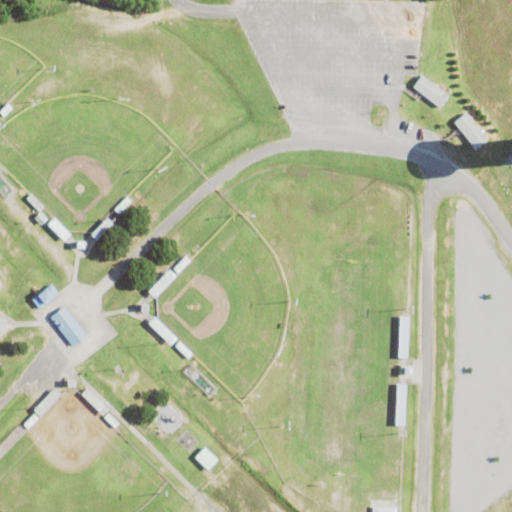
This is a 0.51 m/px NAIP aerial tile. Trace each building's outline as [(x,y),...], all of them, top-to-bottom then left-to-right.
[(0,36),(2,37),(10,40),(17,44),(24,48),(30,53),(37,58),(42,64),(0,106),(0,36)] [(410,85),(419,73),(445,94),(436,106),(410,85)] [(0,115),(0,106),(4,102),(9,107),(1,116),(0,115)] [(450,121),(462,111),(483,137),(471,146),(450,121)] [(23,197),(27,193),(40,205),(36,210),(23,197)] [(111,208),(123,196),(128,200),(115,213),(111,208)] [(30,217),(37,210),(44,217),(37,224),(30,217)] [(44,223),(51,216),(67,233),(60,239),(44,223)] [(88,233),(104,216),(110,222),(94,239),(88,233)] [(170,267),(182,254),(187,259),(175,272),(170,267)] [(144,290),(166,268),(172,274),(151,296),(144,290)] [(50,297),(49,297),(42,303),(42,304),(37,308),(29,298),(34,294),(34,293),(43,286),(44,287),(48,283),(55,293),(50,297)] [(55,324),(69,309),(88,326),(73,342),(55,324)] [(145,322),(151,315),(173,337),(167,344),(145,322)] [(172,345),(176,341),(189,354),(185,358),(172,345)] [(401,373),(401,364),(409,365),(409,373),(401,373)] [(78,392),(84,386),(105,407),(99,413),(78,392)] [(30,409),(51,387),(57,393),(37,415),(30,409)] [(101,416),(105,411),(116,422),(112,427),(101,416)] [(20,424),(30,413),(35,418),(24,428),(20,424)] [(192,456),(202,446),(214,459),(204,469),(192,456)]
